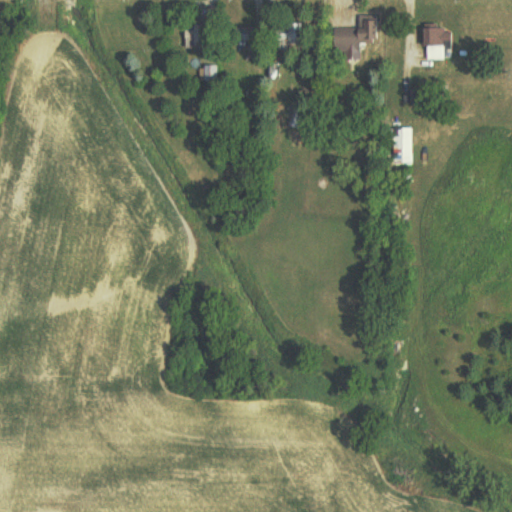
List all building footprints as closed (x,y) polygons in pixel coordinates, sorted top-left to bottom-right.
[(340,28),(340,52),(364,52),(364,43),(378,43),(378,20),(370,20),(370,15),(361,15),(361,27),(340,28)] [(187,28),(188,44),(209,44),(208,27),(187,28)] [(449,59),(449,49),(456,49),(456,37),(448,37),(448,27),(426,27),(425,45),(431,45),(431,58),(449,59)] [(305,39),(303,28),(294,30),(297,41),(305,39)] [(417,128),(399,127),(398,161),(415,162),(417,128)]
